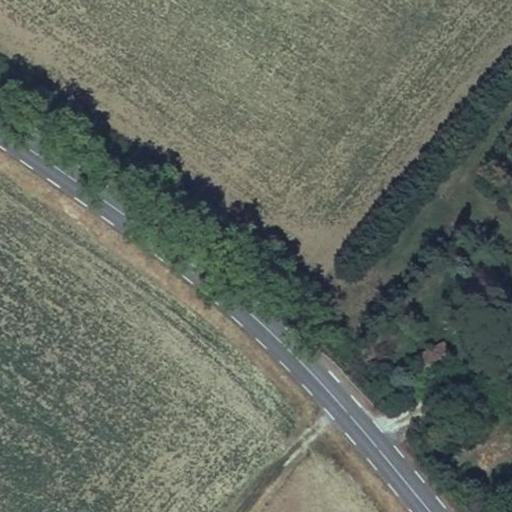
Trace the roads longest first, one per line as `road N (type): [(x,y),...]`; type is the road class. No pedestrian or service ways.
road 1 (primary): [(427,511),(335,398),(191,257),(0,130)]
road 2 (unknown): [(386,461),(511,366)]
road 3 (track): [(242,511),(335,398)]
